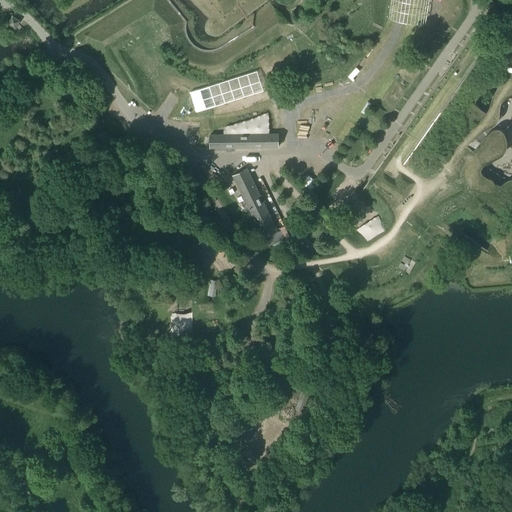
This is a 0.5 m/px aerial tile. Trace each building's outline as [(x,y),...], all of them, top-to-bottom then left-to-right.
[(190,0),(209,18),(206,21),(205,26),(206,29),(207,33),(209,34),(211,36),(214,36),(217,36),(219,35),(222,33),(267,0),(276,0),(279,2),(282,3),(286,3),(288,3),(290,2),(291,2),(292,0),(190,0)] [(505,40),(511,44),(511,23),(508,28),(488,15),(369,182),(380,195),(385,202),(428,232),(432,226),(455,242),(447,253),(479,276),(493,256),(399,190),(461,102),(468,194),(488,193),(506,192),(511,191),(511,84),(496,86),(483,87),(471,88),(505,40)] [(12,16),(7,23),(15,28),(20,21),(12,16)] [(279,147),(279,133),(209,134),(209,148),(279,147)] [(336,134),(331,142),(339,147),(344,138),(336,134)] [(263,238),(278,231),(247,168),(232,175),(263,238)] [(410,275),(416,263),(404,257),(398,269),(410,275)] [(209,279),(208,295),(216,296),(217,279),(209,279)] [(251,361),(245,355),(230,369),(236,375),(251,361)] [(461,449),(452,469),(455,470),(464,451),(461,449)]
